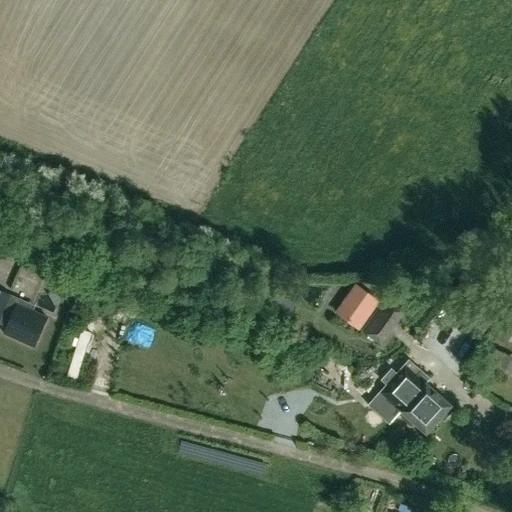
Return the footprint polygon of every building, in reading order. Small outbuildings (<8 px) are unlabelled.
[(355,328),(374,300),(356,288),(337,315),(355,328)] [(0,324),(6,327),(3,334),(33,346),(46,316),(7,300),(10,294),(0,290),(0,324)] [(381,346),(404,312),(385,299),(362,333),(381,346)] [(511,303),(490,332),(506,344),(511,336),(511,303)] [(425,383),(428,380),(406,361),(379,392),(401,411),(400,411),(403,414),(400,418),(410,427),(414,423),(425,434),(450,406),(425,383)] [(322,366),(318,377),(338,384),(342,373),(322,366)]
